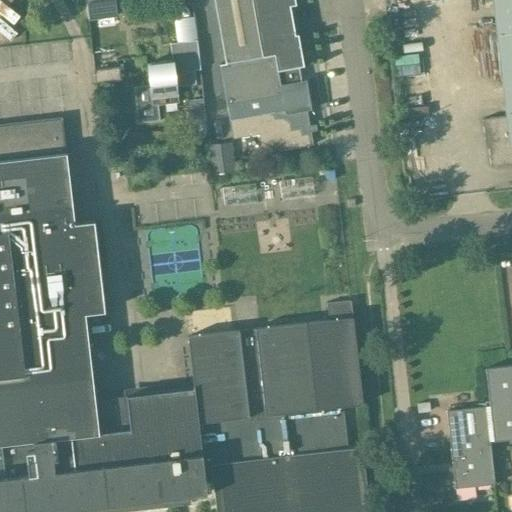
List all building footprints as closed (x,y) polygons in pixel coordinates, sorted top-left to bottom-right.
[(260,141),(275,152),(313,144),(299,66),(304,66),(298,34),(295,34),(290,6),(296,5),(295,0),(214,0),(226,64),(219,65),(233,139),(258,135),(260,141)] [(488,148),(490,167),(511,164),(511,0),(493,0),(507,117),(482,119),(486,149),(488,148)] [(200,70),(197,43),(171,46),(173,61),(147,64),(149,85),(134,87),(139,122),(160,119),(158,104),(178,102),(176,81),(188,79),(187,72),(200,70)] [(94,70),(95,84),(120,81),(119,68),(94,70)] [(202,97),(189,100),(195,123),(207,120),(202,97)] [(220,480),(223,511),(362,511),(355,447),(348,447),(343,406),(363,404),(353,317),(329,320),(188,337),(193,388),(95,399),(85,313),(104,311),(94,222),(74,224),(71,193),(62,118),(0,124),(0,511),(50,511),(69,510),(69,511),(124,511),(191,504),(190,496),(207,494),(206,481),(220,480)] [(214,175),(236,172),(233,141),(210,144),(214,175)] [(329,320),(353,317),(351,300),(327,303),(329,320)] [(487,402),(492,441),(511,438),(511,365),(510,365),(485,368),(488,402),(487,402)] [(446,411),(455,489),(494,484),(489,441),(492,441),(487,402),(484,402),(484,407),(446,411)]
